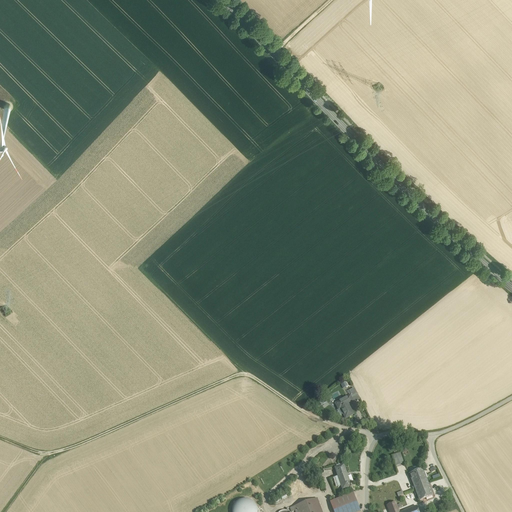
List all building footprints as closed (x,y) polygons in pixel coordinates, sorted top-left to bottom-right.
[(352,396),(351,396),(354,403),(360,400),(356,393),(352,396)] [(351,396),(341,401),(342,403),(336,406),(339,411),(341,410),(346,419),(353,415),(348,406),(354,403),(351,396)] [(397,465),(404,463),(400,453),(393,456),(397,465)] [(352,487),(344,465),(335,468),(342,491),(352,487)] [(423,470),(410,474),(415,487),(414,487),(415,489),(420,501),(432,496),(433,496),(427,482),(423,470)] [(360,511),(354,494),(330,503),(333,511),(360,511)] [(322,511),(317,499),(294,507),(295,511),(322,511)] [(257,511),(257,507),(254,503),(250,501),(245,500),(240,501),(236,503),(233,508),(232,511),(257,511)] [(418,511),(416,506),(402,511),(399,511),(396,502),(387,506),(389,511),(418,511)]
